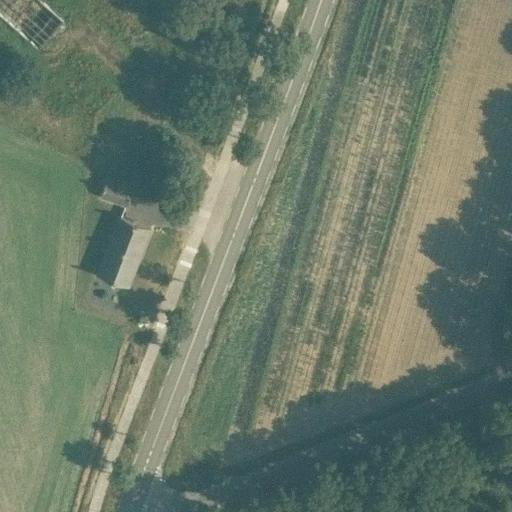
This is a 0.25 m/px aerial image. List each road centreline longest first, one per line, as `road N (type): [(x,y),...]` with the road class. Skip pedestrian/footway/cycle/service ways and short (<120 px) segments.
road 1 (secondary): [(134,511),(320,0)]
road 2 (tertiary): [(168,511),(511,383)]
